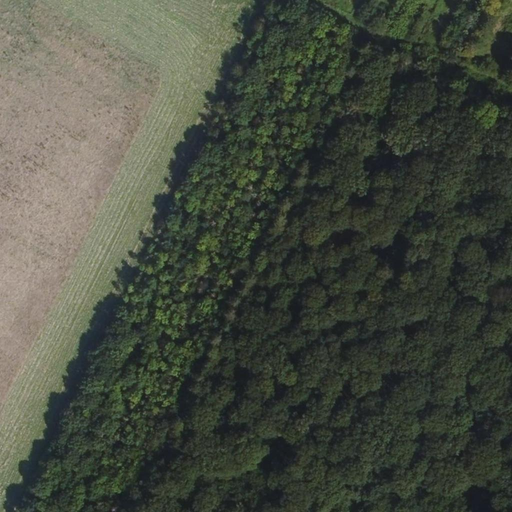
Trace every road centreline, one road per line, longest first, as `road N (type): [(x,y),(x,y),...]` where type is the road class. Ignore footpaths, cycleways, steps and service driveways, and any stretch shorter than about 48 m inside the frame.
road 1 (track): [(273,0),(22,511)]
road 2 (track): [(304,0),(511,100)]
